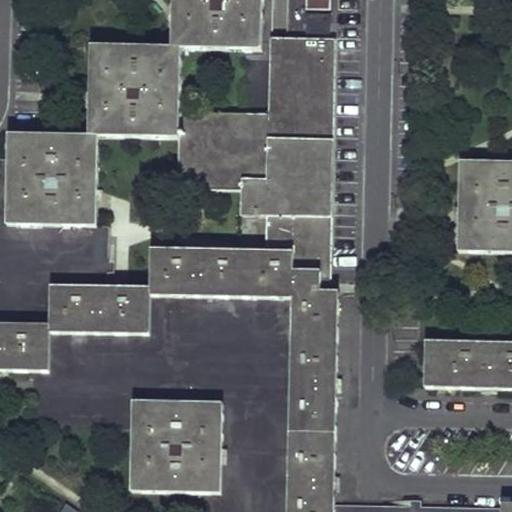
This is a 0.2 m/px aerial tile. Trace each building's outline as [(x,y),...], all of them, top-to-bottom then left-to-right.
[(180,142),(178,193),(241,194),(241,220),(267,220),(266,249),(325,250),(329,42),(274,40),(271,127),(180,126),(181,51),(264,53),(265,0),(175,0),(175,52),(93,50),(90,139),(11,138),(11,162),(7,228),(95,230),(98,140),(180,142)] [(309,0),(310,10),(330,10),(329,0),(309,0)] [(310,17),(309,35),(329,35),(329,18),(310,17)] [(511,167),(461,166),(460,257),(511,257),(511,167)] [(151,256),(150,293),(107,291),(50,290),(50,326),(0,324),(0,372),(31,373),(48,373),(49,332),(148,336),(150,302),(289,305),(284,511),(333,511),(334,504),(338,299),(323,298),(324,261),(151,256)] [(511,349),(429,349),(428,395),(511,395),(511,349)] [(130,425),(129,491),(207,493),(221,493),(221,404),(130,402),(130,425)]
